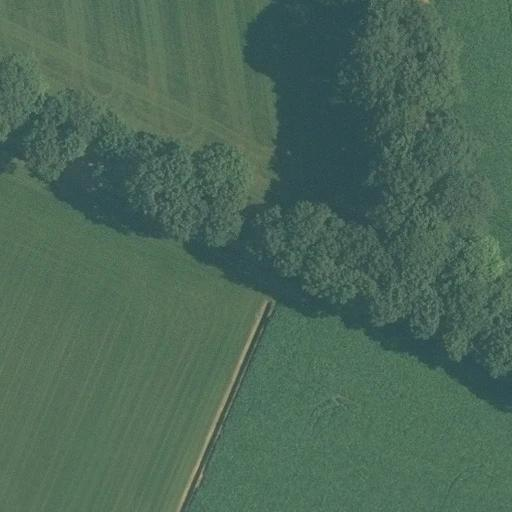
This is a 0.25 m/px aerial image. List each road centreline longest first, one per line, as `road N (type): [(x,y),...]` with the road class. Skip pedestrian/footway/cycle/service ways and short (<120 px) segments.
road 1 (track): [(0,120),(511,344)]
road 2 (track): [(387,0),(431,307)]
